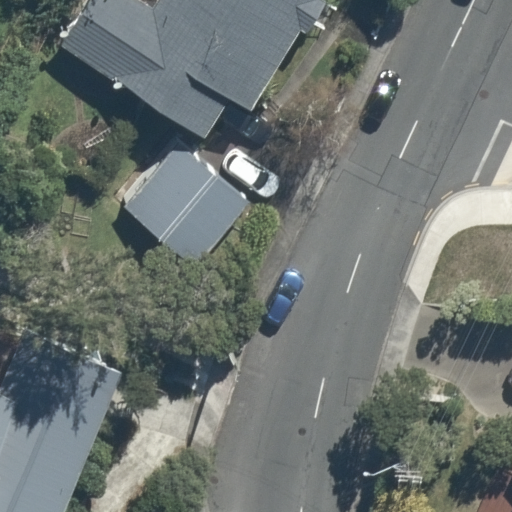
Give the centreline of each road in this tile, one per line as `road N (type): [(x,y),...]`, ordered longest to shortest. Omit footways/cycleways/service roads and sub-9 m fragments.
road 1 (tertiary): [(297,511),(323,360),(422,112)]
road 2 (tertiary): [(422,112),(475,0)]
